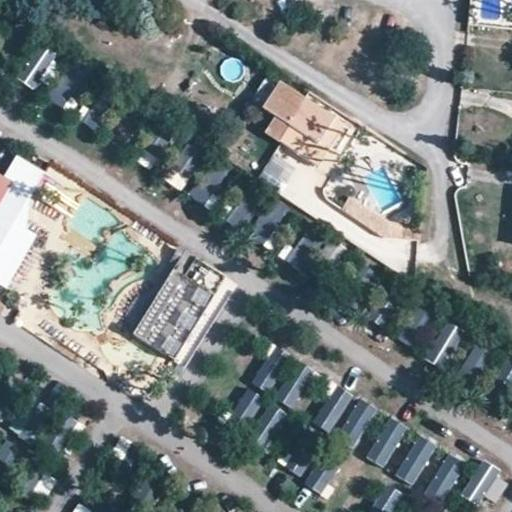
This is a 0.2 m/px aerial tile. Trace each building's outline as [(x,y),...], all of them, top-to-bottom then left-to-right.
[(36,89),(54,61),(43,54),(25,83),(36,89)] [(252,102),(261,108),(276,84),(267,78),(252,102)] [(331,120),(276,84),(261,108),(276,118),(291,128),(316,144),(331,120)] [(92,92),(82,122),(96,127),(107,97),(92,92)] [(278,148),(291,128),(276,118),(263,138),(278,148)] [(346,129),(331,120),(316,144),(330,153),(346,129)] [(144,123),(141,140),(167,144),(170,128),(144,123)] [(316,144),(291,128),(278,148),(317,173),(330,153),(316,144)] [(178,165),(191,170),(200,148),(187,143),(178,165)] [(212,206),(229,175),(210,164),(192,195),(212,206)] [(0,199),(8,185),(0,179),(0,199)] [(385,224),(349,200),(340,213),(382,242),(419,244),(420,229),(385,224)] [(255,227),(295,258),(314,233),(274,202),(255,227)] [(183,278),(201,289),(210,274),(193,264),(183,278)] [(134,337),(173,363),(215,297),(201,289),(183,278),(175,273),(134,337)] [(441,367),(461,328),(444,320),(424,358),(441,367)] [(243,380),(260,361),(241,344),(224,364),(243,380)] [(302,409),(316,365),(269,350),(258,386),(277,392),(275,400),(302,409)] [(332,430),(354,396),(337,385),(316,420),(332,430)] [(229,407),(238,425),(264,411),(255,393),(229,407)] [(356,448),(378,409),(360,399),(338,438),(356,448)] [(265,448),(285,418),(277,412),(256,442),(265,448)] [(366,458),(384,469),(409,428),(391,417),(366,458)] [(415,488),(438,445),(419,435),(396,477),(415,488)] [(0,483),(5,486),(25,451),(5,440),(0,449),(0,483)] [(428,490),(445,500),(464,468),(447,458),(428,490)] [(466,495),(499,506),(509,474),(477,463),(466,495)] [(327,469),(314,491),(325,497),(338,475),(327,469)] [(35,490),(48,498),(59,481),(46,472),(35,490)] [(410,511),(401,508),(406,497),(385,487),(373,511),(410,511)]
